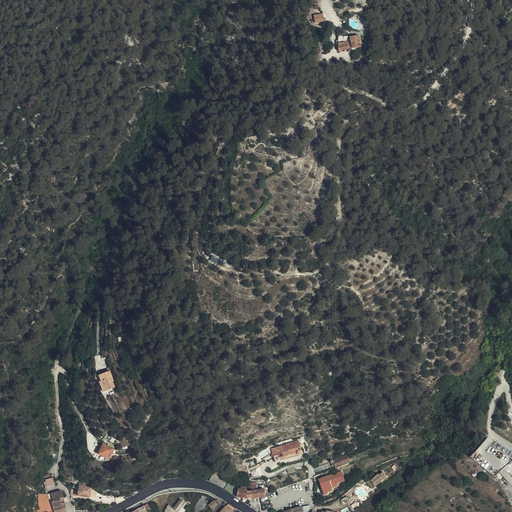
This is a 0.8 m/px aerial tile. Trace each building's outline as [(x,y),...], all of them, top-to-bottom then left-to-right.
[(322,15),(313,17),(315,24),(323,22),(322,15)] [(355,51),(361,50),(359,39),(350,40),(351,46),(347,46),(348,50),(352,49),(352,51),(355,51)] [(116,372),(108,374),(112,385),(114,390),(119,388),(117,383),(119,382),(116,372)] [(112,385),(108,374),(105,375),(107,381),(110,391),(114,390),(112,385)] [(429,382),(433,385),(438,380),(435,377),(429,382)] [(297,456),(298,456),(300,456),(301,456),(301,455),(302,455),(302,454),(302,453),(302,452),(301,451),(300,450),(299,447),(300,447),(299,440),(284,443),(284,445),(270,447),(271,454),(272,454),(274,461),(280,460),(280,457),(288,456),(288,454),(296,452),(296,454),(296,455),(297,456)] [(108,458),(112,450),(113,449),(103,443),(102,446),(100,449),(98,448),(97,450),(99,451),(98,452),(108,458)] [(346,468),(349,467),(348,465),(352,464),(351,460),(347,461),(346,459),(332,464),(335,472),(337,472),(346,468)] [(48,479),(49,478),(47,474),(44,478),(43,480),(42,482),(40,486),(47,485),(48,482),(48,480),(48,479)] [(217,484),(220,478),(212,475),(209,480),(217,484)] [(325,480),(320,482),(320,483),(318,483),(322,495),(326,494),(326,495),(332,494),(331,491),(330,488),(336,486),(344,484),(341,475),(328,479),(325,480)] [(387,480),(383,476),(381,477),(379,479),(378,477),(370,484),(375,489),(387,480)] [(217,484),(225,489),(228,483),(220,478),(217,484)] [(233,496),(235,497),(236,497),(237,498),(238,490),(238,487),(228,483),(225,489),(224,490),(227,492),(233,496)] [(74,495),(85,497),(86,497),(87,496),(89,496),(90,490),(86,486),(84,486),(84,484),(79,484),(78,486),(73,485),(73,488),(75,489),(74,495)] [(52,511),(48,494),(47,488),(47,485),(40,486),(41,496),(37,510),(34,510),(34,511),(52,511)] [(237,498),(248,499),(247,492),(246,490),(244,490),(244,488),(240,488),(240,490),(238,490),(237,498)] [(61,491),(51,493),(53,500),(55,511),(64,511),(64,509),(66,508),(61,491)] [(179,500),(172,510),(174,511),(178,511),(184,504),(179,500)] [(210,506),(214,510),(220,505),(215,501),(211,504),(212,505),(210,506)]
